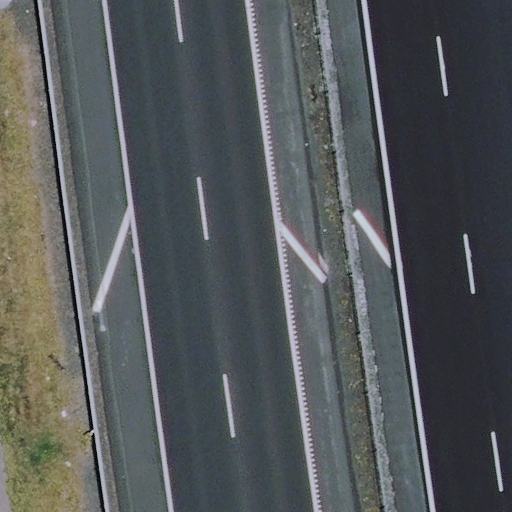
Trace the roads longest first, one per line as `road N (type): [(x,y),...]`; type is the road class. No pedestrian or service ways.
road 1 (motorway): [(227,511),(148,0)]
road 2 (motorway): [(486,0),(511,209)]
